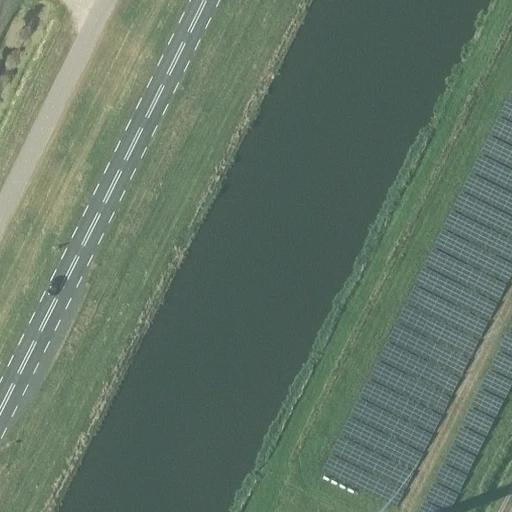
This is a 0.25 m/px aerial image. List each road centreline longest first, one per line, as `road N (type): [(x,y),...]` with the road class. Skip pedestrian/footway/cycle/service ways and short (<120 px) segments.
road 1 (primary): [(0,409),(203,0)]
road 2 (unclassified): [(105,0),(0,211)]
